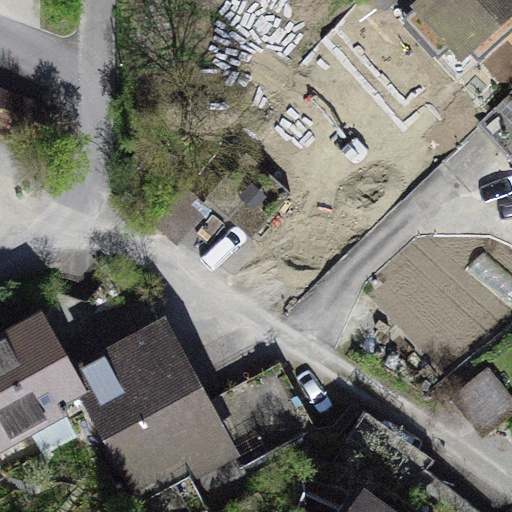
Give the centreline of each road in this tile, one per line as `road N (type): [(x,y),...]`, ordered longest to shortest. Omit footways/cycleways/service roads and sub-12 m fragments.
road 1 (track): [(81,212),(196,273),(511,488)]
road 2 (residential): [(0,264),(81,212),(92,182),(98,0)]
